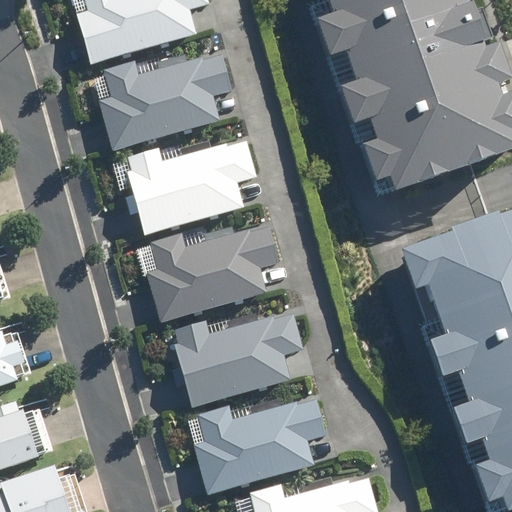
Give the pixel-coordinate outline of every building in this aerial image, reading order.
[(178,13),(199,8),(197,0),(66,0),(83,65),(184,39),(178,13)] [(496,139),(508,136),(494,91),(482,95),(480,88),(492,84),(482,55),(478,42),(493,37),(486,15),(467,20),(461,2),(466,0),(313,0),(320,19),(303,24),(316,63),(336,57),(346,87),(326,93),(338,128),(360,121),(366,142),(349,148),(362,187),(378,181),(381,191),(500,152),(496,139)] [(197,98),(220,93),(211,57),(130,77),(127,64),(88,74),(107,152),(204,127),(197,98)] [(151,152),(117,160),(109,163),(123,215),(131,213),(137,237),(231,212),(223,184),(244,179),(235,143),(154,164),(151,152)] [(511,210),(389,252),(403,291),(420,285),(438,338),(421,344),(433,379),(450,373),(462,408),(444,414),(454,444),(473,438),(482,465),(463,471),(475,506),(492,500),(495,511),(497,511),(511,507),(511,210)] [(245,273),(267,267),(256,230),(179,251),(175,237),(134,249),(155,324),(251,297),(245,273)] [(273,361),(294,355),(282,314),(204,335),(201,324),(166,334),(186,408),(279,383),(273,361)] [(316,439),(306,401),(227,423),(223,409),(180,421),(200,496),(302,468),(296,445),(316,439)] [(0,469),(25,461),(6,402),(0,403),(0,469)] [(82,511),(68,466),(54,471),(58,483),(42,488),(39,476),(1,487),(8,511),(82,511)] [(368,511),(359,478),(280,500),(277,488),(230,501),(233,511),(368,511)]
